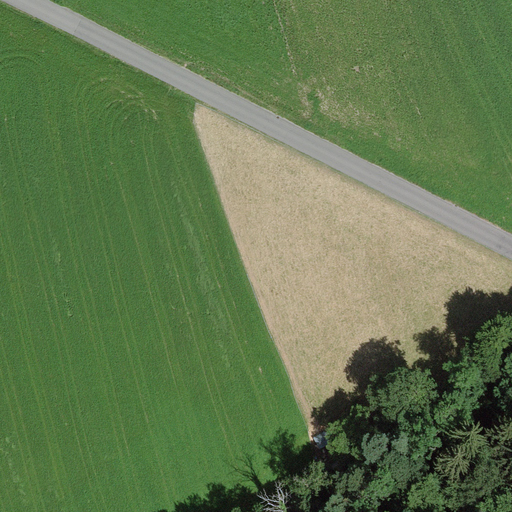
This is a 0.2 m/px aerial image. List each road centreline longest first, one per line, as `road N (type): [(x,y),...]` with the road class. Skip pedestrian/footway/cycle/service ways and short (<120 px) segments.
road 1 (unclassified): [(511,249),(16,0)]
road 2 (track): [(296,511),(383,442),(511,369)]
